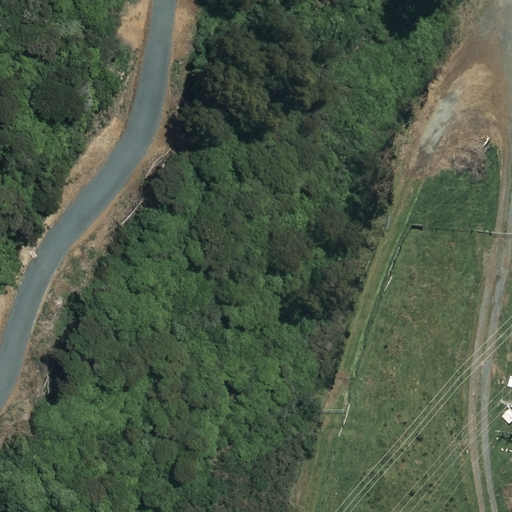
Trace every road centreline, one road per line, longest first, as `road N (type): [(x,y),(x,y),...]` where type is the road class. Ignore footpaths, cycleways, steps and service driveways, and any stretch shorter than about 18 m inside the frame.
road 1 (track): [(489,0),(385,225),(299,511)]
road 2 (track): [(174,0),(108,167),(0,392)]
